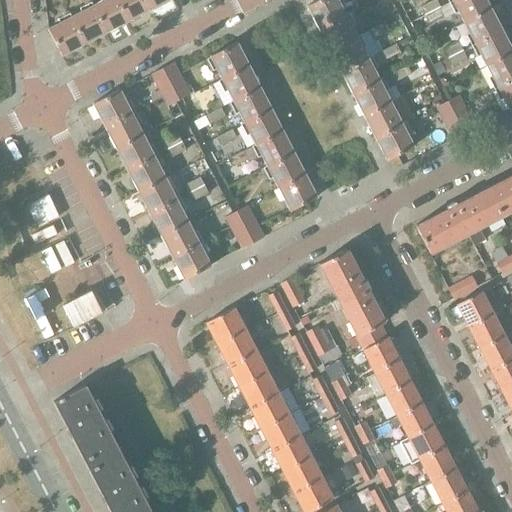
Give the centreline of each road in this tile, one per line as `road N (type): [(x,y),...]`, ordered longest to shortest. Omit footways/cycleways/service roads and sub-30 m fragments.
road 1 (residential): [(371,213),(511,483)]
road 2 (residential): [(156,324),(42,107)]
road 3 (residential): [(156,324),(371,213)]
road 4 (residential): [(42,107),(247,0)]
road 5 (residential): [(254,511),(156,324)]
road 6 (residential): [(0,406),(156,324)]
road 7 (residential): [(371,213),(511,139)]
